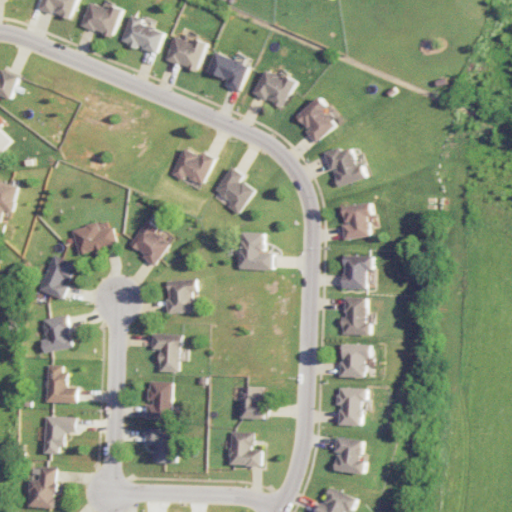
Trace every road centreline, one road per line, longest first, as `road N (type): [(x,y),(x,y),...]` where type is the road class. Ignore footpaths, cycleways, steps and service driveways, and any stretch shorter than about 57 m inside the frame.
road 1 (residential): [(294,172),(306,198),(311,250),(302,443),(279,511)]
road 2 (residential): [(0,31),(272,146),(294,172)]
road 3 (residential): [(110,491),(114,289)]
road 4 (residential): [(281,509),(248,495),(110,491)]
